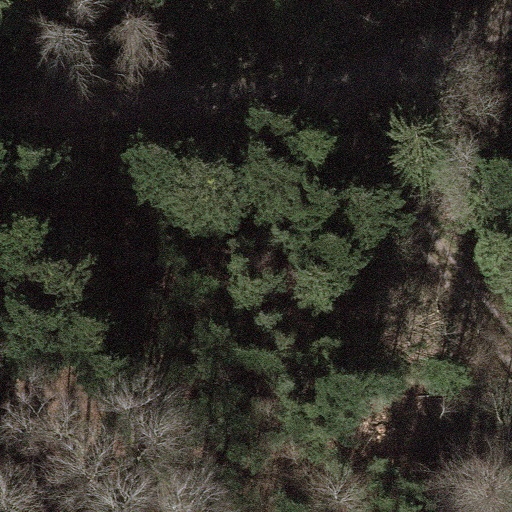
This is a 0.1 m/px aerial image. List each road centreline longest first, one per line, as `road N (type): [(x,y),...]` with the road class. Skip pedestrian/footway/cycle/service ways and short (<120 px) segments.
road 1 (track): [(511,23),(316,89),(98,101),(0,123)]
road 2 (track): [(511,350),(418,225),(291,92)]
